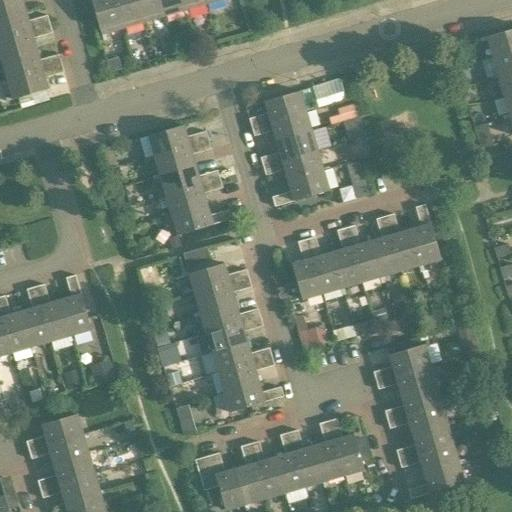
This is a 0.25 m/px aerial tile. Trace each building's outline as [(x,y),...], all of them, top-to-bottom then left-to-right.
[(0,0),(0,17),(25,10),(21,0),(0,0)] [(122,28),(114,0),(90,0),(101,35),(122,28)] [(143,22),(136,0),(114,0),(122,28),(143,22)] [(164,16),(159,0),(136,0),(143,22),(164,16)] [(185,10),(181,0),(159,0),(164,16),(185,10)] [(206,4),(204,0),(181,0),(185,10),(206,4)] [(0,38),(49,24),(46,15),(28,21),(25,10),(0,17),(0,38)] [(0,57),(1,60),(36,49),(33,39),(52,33),(49,24),(0,38),(0,57)] [(511,29),(486,37),(492,58),(511,51),(511,29)] [(6,79),(60,63),(58,54),(39,60),(36,49),(1,60),(6,79)] [(497,77),(511,73),(511,51),(492,58),(497,77)] [(60,63),(6,79),(12,100),(48,89),(44,78),(63,72),(60,63)] [(503,97),(511,94),(511,73),(497,77),(503,97)] [(338,78),(312,85),(318,106),(344,98),(338,78)] [(251,127),(305,112),(299,91),(263,101),(267,113),(248,119),(251,127)] [(509,117),(511,115),(511,94),(503,97),(509,117)] [(341,122),(357,117),(353,105),(337,110),(341,122)] [(305,112),(251,127),(253,136),(272,131),(275,142),(311,131),(305,112)] [(347,123),(353,140),(365,137),(360,119),(347,123)] [(153,156),(207,140),(205,131),(186,137),(183,125),(147,136),(153,156)] [(311,131),(275,142),(278,152),(259,158),(262,167),(316,151),(311,131)] [(159,176),(194,165),(191,155),(210,149),(207,140),(153,156),(159,176)] [(492,140),(478,144),(482,159),(496,155),(492,140)] [(106,170),(134,162),(132,157),(115,162),(110,147),(100,150),(106,170)] [(316,151),(262,167),(265,176),(283,170),(286,181),(322,170),(316,151)] [(359,162),(345,166),(355,199),(368,195),(359,162)] [(165,195),(219,180),(216,171),(197,176),(194,165),(159,176),(165,195)] [(274,207),(292,201),(328,191),(322,170),(286,181),(290,192),(271,197),(274,207)] [(170,215),(206,205),(203,194),(221,189),(219,180),(165,195),(170,215)] [(228,210),(209,215),(206,205),(170,215),(176,235),(230,220),(228,210)] [(414,208),(420,227),(409,230),(419,266),(440,259),(424,205),(414,208)] [(392,214),(384,217),(400,271),(419,266),(409,230),(398,233),(392,214)] [(375,219),(380,239),(370,242),(380,277),(400,271),(384,217),(375,219)] [(353,226),(345,228),(361,283),(380,277),(370,242),(359,245),(353,226)] [(336,231),(341,250),(331,253),(341,289),(361,283),(345,228),(336,231)] [(167,240),(170,249),(180,247),(178,239),(177,237),(167,240)] [(314,237),(305,240),(321,294),(341,289),(331,253),(320,256),(314,237)] [(296,243),(302,262),(290,265),(301,300),(321,294),(305,240),(296,243)] [(510,255),(507,245),(493,249),(496,260),(510,255)] [(209,261),(205,247),(182,254),(186,267),(209,261)] [(245,270),(226,276),(223,264),(188,274),(194,295),(248,279),(245,270)] [(502,279),(511,275),(511,264),(499,269),(502,279)] [(65,278),(70,297),(59,300),(70,336),(91,330),(75,275),(65,278)] [(194,295),(199,314),(235,304),(231,293),(250,287),(248,279),(194,295)] [(43,285),(34,287),(50,341),(70,336),(59,300),(49,303),(43,285)] [(25,290),(31,309),(20,312),(31,347),(50,341),(34,287),(25,290)] [(149,293),(143,295),(146,307),(161,304),(159,298),(149,293)] [(4,296),(0,297),(0,314),(11,353),(31,347),(20,312),(10,315),(4,296)] [(257,310),(238,315),(235,304),(199,314),(205,334),(259,318),(257,310)] [(383,309),(373,312),(376,323),(386,320),(383,309)] [(0,356),(11,353),(0,314),(0,356)] [(259,318),(205,334),(210,350),(203,352),(204,356),(246,343),(243,333),(262,327),(259,318)] [(472,324),(456,329),(460,342),(476,337),(472,324)] [(310,345),(326,341),(322,326),(306,331),(310,345)] [(268,349),(249,354),(246,343),(204,356),(205,359),(212,357),(217,373),(271,357),(268,349)] [(182,360),(177,344),(158,350),(158,351),(161,361),(163,367),(182,360)] [(387,356),(391,367),(371,373),(374,382),(428,366),(422,345),(387,356)] [(271,357),(217,373),(222,393),(257,383),(254,372),(273,366),(271,357)] [(114,378),(109,361),(89,366),(94,384),(114,378)] [(428,366),(374,382),(377,391),(396,385),(399,396),(434,385),(428,366)] [(68,391),(82,387),(77,371),(63,375),(68,391)] [(177,372),(165,375),(168,387),(181,384),(177,372)] [(280,388),(261,394),(257,383),(222,393),(228,413),(282,398),(280,388)] [(383,412),(386,421),(440,405),(434,385),(399,396),(402,406),(383,412)] [(46,391),(48,398),(55,396),(53,389),(46,391)] [(23,395),(10,398),(13,408),(26,404),(23,395)] [(440,405),(386,421),(388,430),(407,424),(411,435),(446,425),(440,405)] [(487,414),(490,421),(497,418),(495,411),(487,414)] [(26,442),(28,451),(82,435),(76,415),(41,425),(45,436),(26,442)] [(335,419),(327,422),(343,476),(363,470),(353,435),(341,438),(335,419)] [(186,435),(192,433),(189,421),(179,424),(183,436),(186,435)] [(313,446),(323,482),(343,476),(327,422),(318,424),(323,443),(313,446)] [(394,451),(397,460),(451,444),(446,425),(411,435),(414,445),(394,451)] [(288,433),(293,452),(304,488),(323,482),(313,446),(302,450),(296,431),(288,433)] [(304,488),(293,452),(288,433),(279,436),(284,455),(274,458),(284,494),(304,488)] [(82,435),(28,451),(31,459),(50,454),(53,465),(87,455),(82,435)] [(257,442),(248,445),(264,499),(284,494),(274,458),(263,461),(257,442)] [(451,444),(397,460),(400,469),(419,463),(422,474),(457,464),(451,444)] [(264,499),(248,445),(239,448),(245,466),(234,470),(245,505),(264,499)] [(203,492),(217,487),(224,511),(245,505),(234,470),(224,473),(218,454),(194,461),(203,492)] [(37,481),(39,490),(93,474),(87,455),(53,465),(56,475),(37,481)] [(409,500),(428,495),(463,484),(457,464),(422,474),(425,485),(406,490),(409,500)] [(93,474),(39,490),(42,498),(61,493),(64,504),(99,494),(93,474)] [(8,510),(18,507),(14,494),(4,497),(8,510)] [(104,511),(99,494),(64,504),(66,511),(104,511)] [(0,511),(8,511),(4,497),(0,497),(0,511)] [(355,499),(353,503),(354,507),(358,509),(362,508),(364,504),(363,500),(359,498),(355,499)]
